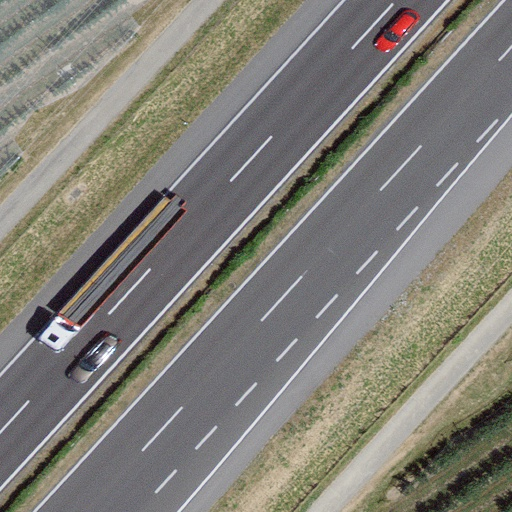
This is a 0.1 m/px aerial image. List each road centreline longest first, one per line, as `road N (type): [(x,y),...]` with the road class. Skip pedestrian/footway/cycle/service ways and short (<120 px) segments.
road 1 (motorway): [(92,511),(511,54)]
road 2 (motorway): [(396,0),(0,431)]
road 3 (track): [(0,220),(205,0)]
